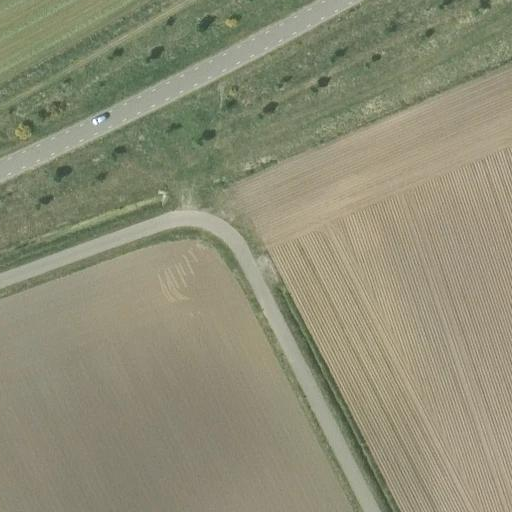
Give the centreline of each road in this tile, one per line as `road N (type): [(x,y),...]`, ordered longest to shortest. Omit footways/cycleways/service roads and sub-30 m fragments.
road 1 (unclassified): [(0,284),(180,218),(211,221),(238,244),(371,511)]
road 2 (tertiary): [(0,170),(341,0)]
